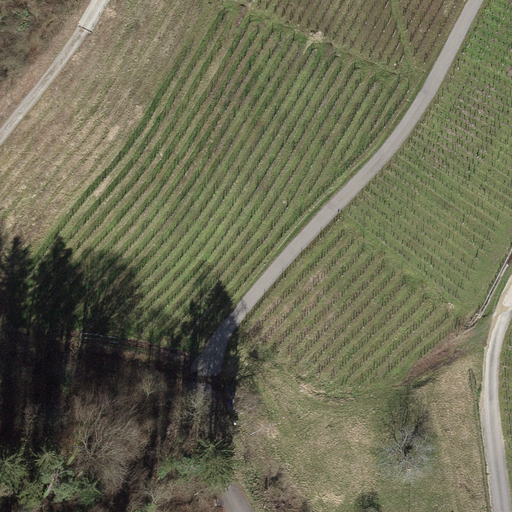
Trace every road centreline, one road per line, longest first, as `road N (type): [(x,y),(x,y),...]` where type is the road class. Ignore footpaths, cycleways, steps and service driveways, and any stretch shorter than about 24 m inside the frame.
road 1 (track): [(245,511),(202,411),(208,354),(396,140),(480,0)]
road 2 (track): [(511,293),(497,318),(488,374),(504,511)]
road 3 (track): [(0,139),(98,0)]
